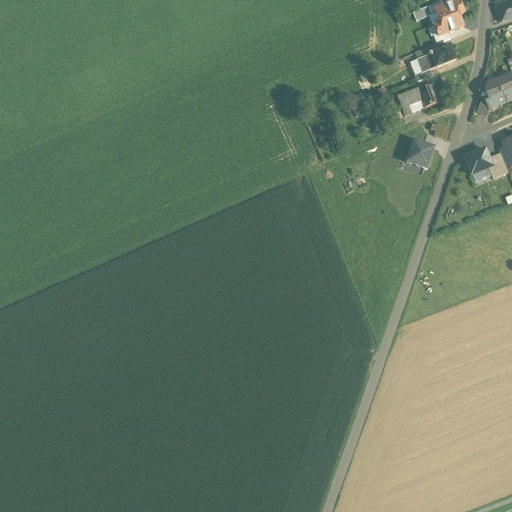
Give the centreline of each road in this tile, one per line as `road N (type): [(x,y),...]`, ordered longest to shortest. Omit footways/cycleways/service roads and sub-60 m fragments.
road 1 (track): [(0,307),(468,102)]
road 2 (unclassified): [(457,140),(329,511)]
road 3 (unclassified): [(485,0),(482,53),(457,140)]
